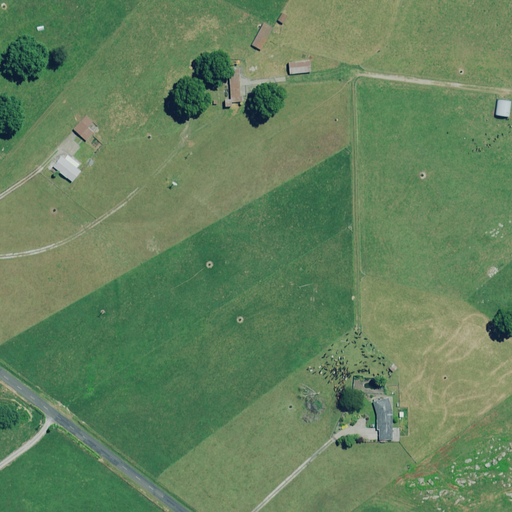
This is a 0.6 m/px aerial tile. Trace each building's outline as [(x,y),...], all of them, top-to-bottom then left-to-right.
[(281,12),(277,20),(282,23),(287,15),(281,12)] [(263,23),(250,46),(259,51),(272,28),(263,23)] [(309,61),(287,63),(288,75),(310,74),(309,61)] [(228,70),(229,100),(223,100),(223,109),(232,109),(231,103),(241,103),(240,70),(228,70)] [(510,102),(497,100),(495,115),(508,117),(510,102)] [(92,122),(85,116),(73,130),(79,136),(92,122)] [(67,156),(64,160),(60,157),(52,167),(71,182),(79,172),(75,168),(78,165),(67,156)] [(371,403),(376,416),(375,431),(378,431),(378,440),(391,441),(391,411),(387,398),(371,403)]
